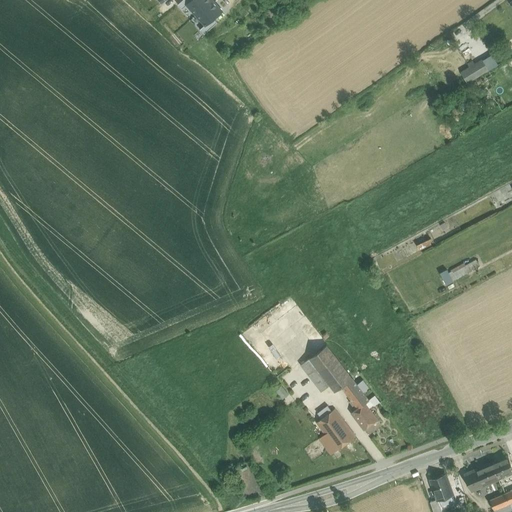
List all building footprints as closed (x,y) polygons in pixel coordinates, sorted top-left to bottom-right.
[(187,4),(191,0),(182,0),(178,5),(182,9),(188,4),(187,4)] [(197,14),(212,0),(211,0),(191,0),(187,4),(188,4),(197,14)] [(221,11),(212,0),(197,14),(205,24),(206,25),(214,18),(221,11)] [(218,22),(214,18),(206,25),(205,24),(200,29),(204,34),(218,22)] [(460,72),(467,83),(489,70),(481,58),(474,63),(472,61),(467,64),(469,66),(460,72)] [(414,245),(417,252),(434,245),(431,238),(414,245)] [(441,276),(446,284),(480,266),(476,259),(465,265),(464,263),(450,270),(451,271),(441,276)] [(352,378),(327,344),(309,358),(330,384),(335,391),(342,386),(352,378)] [(330,384),(309,358),(301,364),(321,391),(330,384)] [(369,400),(352,378),(342,386),(355,403),(354,404),(357,408),(351,413),(364,429),(377,419),(365,402),(369,400)] [(258,391),(269,404),(275,399),(265,386),(258,391)] [(288,394),(282,386),(277,390),(283,398),(288,394)] [(375,395),(369,400),(374,406),(380,402),(375,395)] [(355,436),(335,409),(317,422),(325,434),(319,438),(331,454),(355,436)] [(511,465),(508,456),(492,463),(499,478),(511,472),(511,465)] [(499,478),(492,463),(477,469),(483,485),(499,478)] [(477,469),(465,474),(471,490),(483,485),(477,469)] [(452,494),(446,475),(431,480),(438,499),(452,494)] [(505,493),(490,499),(495,510),(510,504),(505,493)] [(452,494),(438,499),(440,506),(455,501),(452,494)] [(442,511),(440,506),(438,499),(430,502),(433,511),(442,511)]
